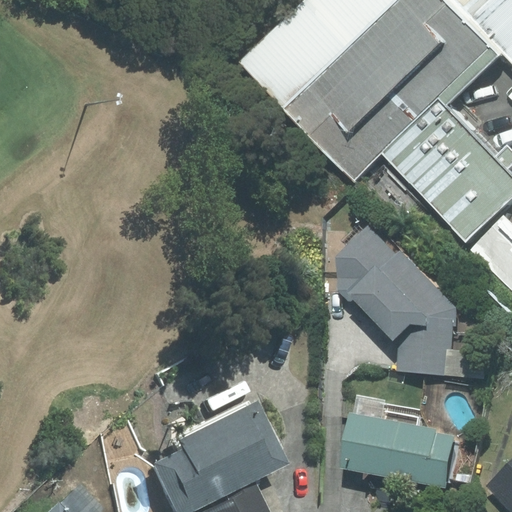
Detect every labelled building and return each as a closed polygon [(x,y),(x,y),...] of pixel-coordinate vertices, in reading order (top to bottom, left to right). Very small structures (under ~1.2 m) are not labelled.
[(511,67),(511,62),(454,0),(314,0),(247,62),(358,184),(393,152),(475,242),(511,208),(511,164),(464,111),(511,67)] [(511,0),(454,0),(511,62),(511,0)] [(398,206),(402,216),(406,207),(420,198),(432,195),(421,191),(409,180),(403,167),(398,178),(390,188),(378,191),(390,196),(398,206)] [(396,255),(368,227),(336,257),(340,293),(350,302),(352,300),(398,345),(395,371),(483,378),(485,355),(449,352),(451,325),(454,325),(456,308),(400,251),(396,255)] [(353,414),(349,414),(339,469),(445,488),(455,437),(435,434),(435,430),(416,426),(419,409),(356,398),(353,414)] [(184,450),(155,463),(178,511),(189,511),(202,506),(205,511),(270,511),(255,480),(288,464),(259,402),(179,440),(184,450)] [(511,511),(511,464),(488,487),(511,511)] [(79,484),(50,511),(99,511),(104,508),(79,484)]
